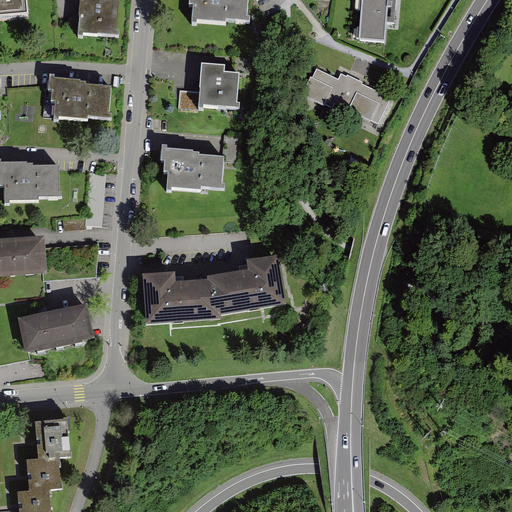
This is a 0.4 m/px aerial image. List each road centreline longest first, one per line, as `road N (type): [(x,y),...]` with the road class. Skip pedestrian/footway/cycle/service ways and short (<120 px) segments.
road 1 (track): [(511,335),(394,276),(317,222),(302,196),(282,117),(291,0)]
road 2 (trunk): [(488,0),(398,174),(363,300),(351,400)]
road 3 (residential): [(145,0),(106,390)]
road 4 (trunk): [(106,390),(324,374),(351,400)]
road 5 (motorway): [(414,511),(370,481),(321,469),(250,481),(204,511)]
road 6 (residential): [(106,390),(88,466),(66,511)]
road 7 (unknown): [(125,233),(145,243),(245,237)]
